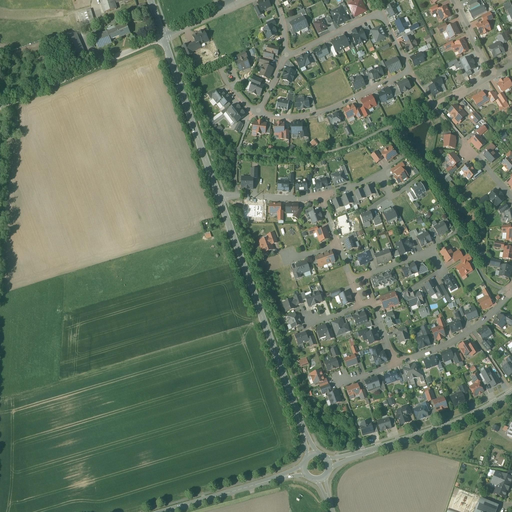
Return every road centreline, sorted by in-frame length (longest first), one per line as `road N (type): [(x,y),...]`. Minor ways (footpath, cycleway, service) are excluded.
road 1 (tertiary): [(312,454),(218,195)]
road 2 (tertiary): [(511,392),(448,425),(328,461)]
road 3 (residential): [(162,35),(0,104)]
road 4 (tertiary): [(218,195),(162,35)]
road 5 (residential): [(283,57),(373,15),(387,25),(409,71)]
road 6 (residential): [(409,71),(317,113),(253,112)]
road 7 (tertiary): [(163,511),(303,470)]
road 8 (residential): [(395,364),(468,332),(511,290)]
